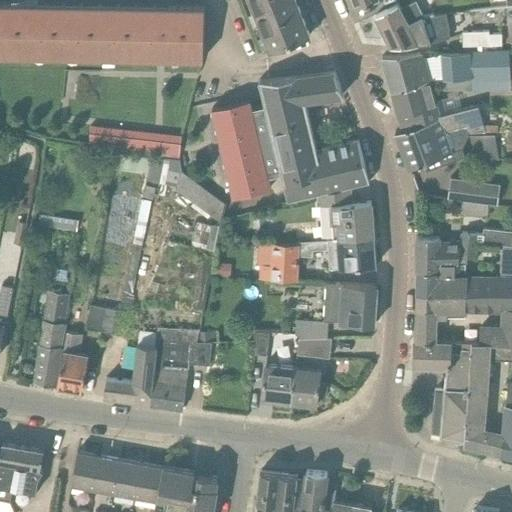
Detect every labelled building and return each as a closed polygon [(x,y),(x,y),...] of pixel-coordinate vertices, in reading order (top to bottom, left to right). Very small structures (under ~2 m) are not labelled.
[(251,0),(264,32),(271,51),(302,40),(310,36),(297,2),(295,0),(251,0)] [(385,0),(387,5),(398,0),(349,0),(354,10),(377,0),(385,0)] [(120,6),(116,6),(102,6),(98,6),(84,6),(80,6),(66,5),(62,5),(47,5),(44,5),(29,5),(26,5),(11,4),(0,4),(0,56),(4,56),(30,57),(43,57),(116,58),(153,59),(170,59),(184,59),(204,60),(205,8),(169,7),(156,7),(153,7),(138,7),(135,7),(120,6)] [(391,47),(430,44),(426,29),(448,24),(446,14),(435,16),(424,19),(409,25),(397,4),(376,16),(391,47)] [(463,47),(510,45),(510,37),(501,35),(489,35),(489,32),(462,33),(463,47)] [(444,92),(511,91),(509,51),(470,52),(470,53),(441,54),(442,81),(444,81),(444,92)] [(393,94),(430,81),(431,81),(423,52),(382,57),(393,94)] [(250,100),(225,106),(212,109),(234,197),(271,188),(268,177),(281,174),(288,203),(289,204),(319,196),(349,188),(367,184),(369,183),(370,183),(369,180),(367,174),(365,162),(360,146),(359,140),(343,145),(317,151),(306,108),(305,101),(319,99),(343,96),(344,96),(341,87),(336,72),(305,77),(297,78),(269,80),(259,81),(265,106),(252,109),(250,100)] [(469,136),(487,135),(480,112),(479,105),(443,114),(440,115),(437,104),(430,81),(393,94),(403,130),(440,119),(443,131),(467,126),(469,136)] [(457,151),(463,149),(469,136),(467,126),(443,131),(440,119),(403,130),(396,133),(409,169),(423,164),(440,157),(442,165),(460,158),(457,151)] [(88,148),(111,150),(114,129),(91,127),(88,148)] [(114,129),(111,150),(135,153),(137,132),(114,129)] [(182,137),(180,137),(137,132),(135,153),(179,158),(182,137)] [(448,199),(499,205),(501,184),(451,177),(448,199)] [(373,237),(371,202),(351,204),(349,189),(319,197),(319,207),(331,206),(333,240),(373,237)] [(40,215),(38,227),(57,229),(59,218),(40,215)] [(17,222),(13,244),(22,245),(26,223),(17,222)] [(207,249),(215,251),(219,227),(212,225),(207,249)] [(467,258),(473,258),(474,243),(502,247),(511,247),(511,232),(483,229),(483,235),(461,233),(460,242),(440,242),(440,238),(417,237),(416,273),(418,273),(438,272),(438,263),(466,264),(467,258)] [(338,269),(374,266),(375,266),(373,237),(333,240),(327,240),(328,256),(337,256),(338,269)] [(262,278),(299,280),(301,245),(273,243),(272,266),(263,265),(262,278)] [(511,247),(502,247),(502,275),(511,275),(511,247)] [(192,309),(203,311),(214,253),(203,251),(192,309)] [(0,254),(0,275),(12,278),(16,257),(0,254)] [(418,273),(417,294),(416,339),(415,339),(415,341),(414,366),(447,368),(470,369),(471,342),(452,341),(437,341),(437,318),(465,318),(465,313),(501,312),(500,327),(481,325),(480,343),(511,345),(511,275),(502,275),(483,275),(466,275),(466,264),(438,263),(438,272),(418,273)] [(339,323),(374,325),(375,326),(377,286),(342,284),(339,323)] [(0,349),(14,287),(3,285),(0,300),(0,349)] [(56,386),(62,349),(65,332),(70,292),(49,289),(44,320),(35,382),(56,386)] [(87,329),(101,331),(106,308),(92,305),(87,329)] [(101,331),(115,334),(120,311),(106,308),(101,331)] [(299,339),(327,339),(328,322),(297,320),(296,339),(299,339)] [(157,328),(156,342),(196,345),(198,331),(157,328)] [(198,331),(196,345),(212,345),(213,332),(199,332),(199,331),(198,331)] [(57,387),(82,391),(89,354),(80,353),(83,334),(65,332),(62,349),(64,350),(57,387)] [(255,355),(267,356),(270,334),(257,332),(255,355)] [(297,355),(329,359),(332,339),(327,339),(299,339),(297,355)] [(156,347),(155,359),(189,361),(189,364),(209,366),(211,345),(196,345),(156,342),(156,347)] [(499,454),(502,431),(485,428),(490,358),(511,360),(511,345),(480,343),(471,342),(470,369),(468,394),(464,442),(463,446),(499,454)] [(130,402),(151,405),(154,367),(155,359),(156,347),(136,344),(133,380),(130,402)] [(262,400),(292,403),(296,367),(266,364),(262,400)] [(189,370),(164,368),(154,367),(151,405),(183,409),(189,370)] [(296,367),(292,403),(317,406),(318,397),(326,398),(328,383),(320,383),(321,370),(296,367)] [(441,436),(464,442),(468,394),(470,369),(447,368),(445,392),(434,391),(431,433),(441,435),(441,436)] [(104,398),(130,402),(133,380),(106,377),(104,398)] [(511,383),(508,383),(505,404),(504,404),(502,431),(499,454),(511,456),(511,383)] [(14,489),(36,493),(44,450),(3,443),(0,458),(0,500),(11,503),(14,489)] [(72,485),(93,489),(99,455),(78,451),(72,485)] [(93,489),(115,493),(121,459),(99,455),(93,489)] [(115,493),(136,497),(142,463),(121,459),(115,493)] [(157,501),(158,498),(164,467),(142,463),(136,497),(157,501)] [(172,511),(213,511),(218,487),(217,487),(219,477),(212,476),(213,474),(201,472),(200,479),(194,478),(195,471),(164,466),(164,467),(158,498),(166,500),(164,510),(172,511)] [(298,511),(323,511),(325,498),(328,473),(308,471),(305,496),(301,496),(299,511),(298,511)] [(258,507),(275,509),(280,474),(262,472),(258,507)] [(299,511),(301,496),(303,479),(299,479),(299,476),(280,474),(275,509),(299,511)] [(352,511),(353,503),(325,498),(323,511),(352,511)] [(372,511),(373,507),(353,503),(352,511),(372,511)]
